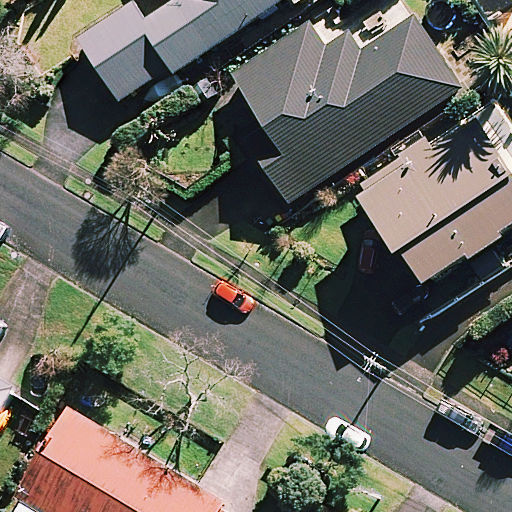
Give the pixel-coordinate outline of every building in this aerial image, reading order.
[(184,0),(186,2),(152,25),(139,6),(84,43),(124,102),(175,68),(180,76),(294,0),(184,0)] [(328,47),(314,27),(235,80),(267,127),(246,141),(292,209),(465,92),(417,21),(367,55),(355,38),(344,46),(340,40),(328,47)] [(417,174),(370,204),(408,263),(414,259),(434,290),(511,240),(511,158),(492,128),(448,157),(440,144),(410,163),(417,174)] [(0,443),(28,399),(0,381),(0,443)] [(235,511),(76,418),(20,511),(235,511)]
